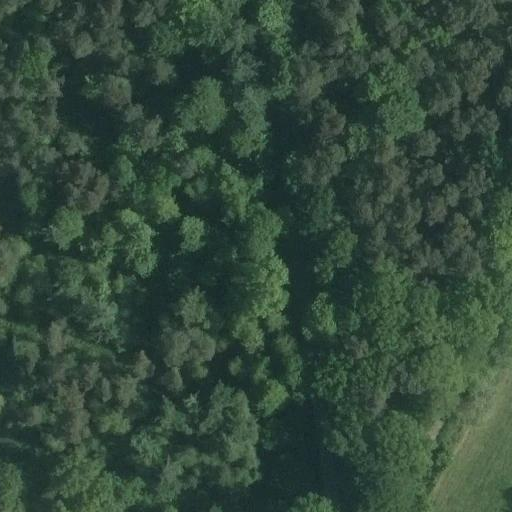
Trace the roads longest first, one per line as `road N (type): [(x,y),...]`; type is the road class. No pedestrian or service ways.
road 1 (unclassified): [(257,0),(332,511)]
road 2 (track): [(331,505),(0,420)]
road 3 (track): [(511,289),(395,511)]
road 4 (track): [(312,335),(202,201)]
